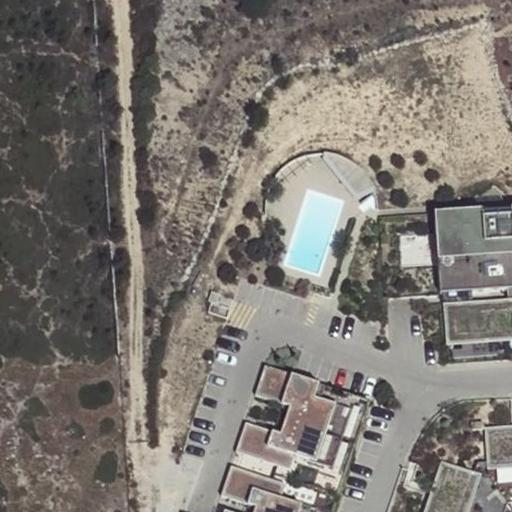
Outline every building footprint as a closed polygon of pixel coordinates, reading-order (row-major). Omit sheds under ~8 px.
[(490,217),(442,219),(446,302),(448,302),(478,300),(511,298),(511,223),(490,225),(490,217)] [(478,300),(448,302),(448,309),(449,309),(478,307),(478,300)] [(449,309),(451,344),(511,341),(511,305),(478,307),(449,309)] [(511,341),(451,344),(451,352),(511,348),(511,341)] [(322,391),(268,373),(258,403),(292,414),(283,442),(249,430),(239,460),(293,478),(298,464),(328,474),(348,416),(317,406),(322,391)] [(355,418),(348,416),(328,474),(335,476),(355,418)] [(445,468),(429,511),(502,511),(506,503),(511,502),(511,433),(490,435),(489,436),(491,470),(481,470),(478,479),(445,468)] [(234,474),(224,503),(251,511),(300,511),(284,506),(288,492),(234,474)] [(511,502),(506,503),(502,511),(510,511),(511,510),(511,502)]
